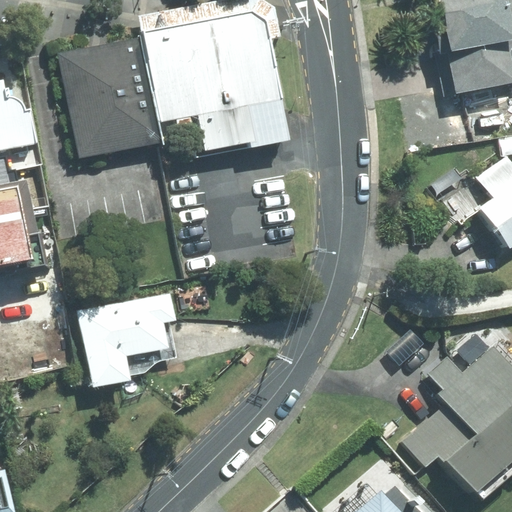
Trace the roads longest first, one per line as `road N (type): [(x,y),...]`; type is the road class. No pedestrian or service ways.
road 1 (tertiary): [(157,511),(259,414),(314,328),(342,206),(334,90)]
road 2 (unknown): [(33,0),(69,178),(150,171)]
